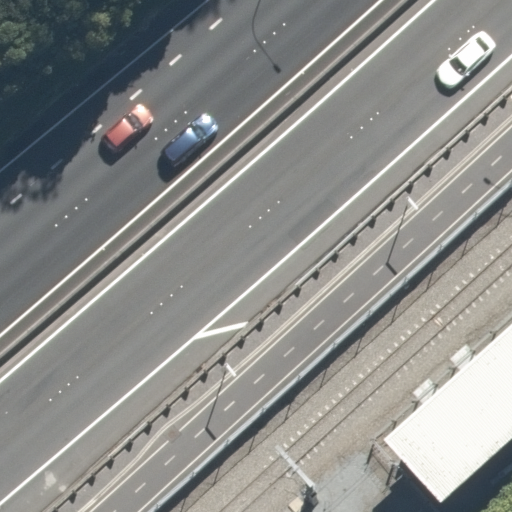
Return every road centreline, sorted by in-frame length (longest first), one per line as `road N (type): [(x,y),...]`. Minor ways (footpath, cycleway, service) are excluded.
road 1 (trunk): [(496,0),(0,437)]
road 2 (trunk): [(0,248),(282,0)]
